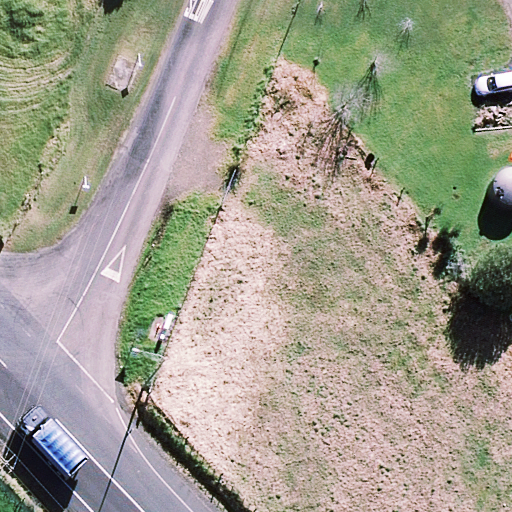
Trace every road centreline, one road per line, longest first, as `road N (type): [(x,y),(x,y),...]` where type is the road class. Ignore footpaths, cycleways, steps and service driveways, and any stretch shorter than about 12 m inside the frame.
road 1 (residential): [(28,393),(94,277),(214,0)]
road 2 (secondary): [(28,393),(139,511)]
